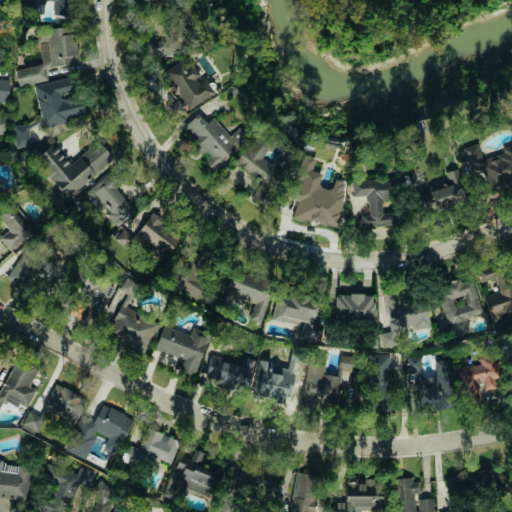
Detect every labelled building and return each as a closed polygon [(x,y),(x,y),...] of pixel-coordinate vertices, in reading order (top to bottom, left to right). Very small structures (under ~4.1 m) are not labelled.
[(45,0),(57,1),(56,15),(68,16),(69,0),(45,0)] [(212,96),(190,57),(164,71),(181,102),(168,110),(173,118),(212,96)] [(39,127),(81,118),(72,77),(33,85),(39,116),(36,116),(39,127)] [(9,79),(0,78),(0,100),(7,101),(9,79)] [(182,126),(207,157),(203,160),(212,170),(249,139),(239,127),(228,136),(212,116),(205,122),(198,113),(182,126)] [(14,147),(29,145),(27,124),(12,125),(14,147)] [(262,180),(251,198),(264,205),(283,171),(286,172),(290,165),(276,156),(271,164),(261,159),(267,148),(251,139),(236,165),(262,180)] [(113,159),(97,140),(68,164),(53,144),(34,159),(64,197),(113,159)] [(116,187),(126,179),(117,167),(88,189),(117,225),(135,211),(116,187)] [(337,227),(345,182),(333,179),(331,189),(318,186),(320,173),(303,169),(300,188),(292,187),(290,198),(295,199),(292,218),(337,227)] [(428,185),(431,205),(462,198),(456,169),(445,171),(447,181),(428,185)] [(251,185),(248,183),(243,191),(252,196),(260,180),(255,178),(251,185)] [(352,180),(352,196),(366,196),(367,214),(360,215),(360,226),(396,225),(396,212),(381,213),(381,199),(394,199),(393,179),(352,180)] [(10,202),(0,210),(0,223),(2,222),(8,230),(0,237),(0,239),(9,250),(33,231),(10,202)] [(146,220),(139,229),(143,233),(135,243),(159,263),(175,243),(146,220)] [(168,279),(184,291),(212,254),(200,244),(194,252),(190,250),(168,279)] [(8,280),(25,288),(30,279),(47,288),(58,266),(23,249),(8,280)] [(259,321),(271,290),(222,272),(209,307),(224,312),(231,294),(247,300),(241,314),(259,321)] [(482,312),(470,275),(437,285),(453,336),(469,331),(465,318),(482,312)] [(511,310),(511,279),(496,284),(498,291),(483,295),(491,322),(501,319),(499,314),(511,310)] [(316,341),(319,328),(311,326),(317,298),(288,291),(286,299),(275,297),(270,319),(300,326),(298,337),(316,341)] [(388,328),(429,325),(428,316),(422,316),(422,310),(417,311),(416,298),(402,299),(401,292),(385,293),(388,328)] [(334,294),(335,321),(374,320),(373,294),(334,294)] [(158,325),(122,303),(105,331),(141,353),(158,325)] [(189,333),(162,325),(154,349),(182,358),(178,371),(194,375),(208,333),(191,328),(189,333)] [(511,342),(503,344),(507,366),(511,364),(511,342)] [(205,382),(244,389),(247,367),(222,363),(223,357),(209,355),(205,382)] [(389,392),(389,355),(370,355),(369,392),(389,392)] [(456,367),(462,408),(483,405),(480,390),(499,388),(495,356),(479,359),(480,364),(456,367)] [(446,360),(435,360),(435,377),(422,378),(421,357),(406,357),(407,383),(415,383),(416,410),(447,409),(446,360)] [(0,405),(3,400),(17,407),(19,404),(27,407),(35,390),(29,387),(38,369),(16,358),(0,391),(0,405)] [(341,371),(350,371),(351,359),(339,358),(337,376),(324,375),(325,360),(307,358),(303,401),(337,405),(341,371)] [(83,397),(55,383),(43,407),(71,421),(83,397)] [(86,459),(97,432),(109,437),(104,448),(118,453),(132,417),(101,404),(92,425),(79,419),(66,450),(86,459)] [(36,433),(43,418),(28,411),(21,426),(36,433)] [(171,465),(179,439),(145,429),(139,448),(128,445),(124,458),(128,459),(130,452),(171,465)] [(181,504),(190,481),(216,490),(223,470),(201,462),(204,453),(192,449),(186,465),(175,461),(162,496),(181,504)] [(0,461),(0,496),(26,500),(31,466),(0,461)] [(491,490),(490,471),(450,473),(450,491),(491,490)] [(292,511),(313,511),(317,475),(296,474),(292,511)] [(433,511),(433,499),(414,500),(413,478),(393,479),(394,511),(433,511)] [(344,502),(332,502),(331,511),(352,511),(353,510),(380,510),(381,481),(344,480),(344,502)]
